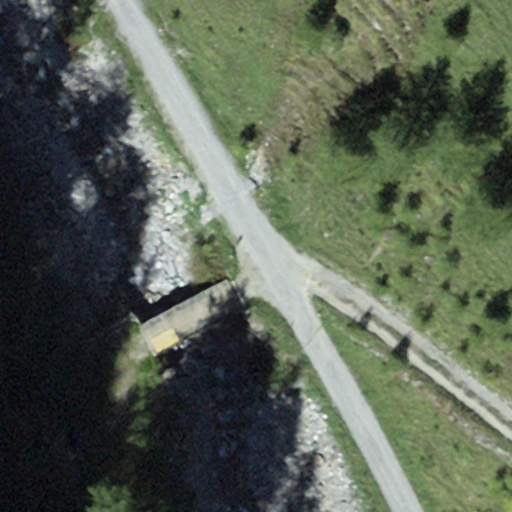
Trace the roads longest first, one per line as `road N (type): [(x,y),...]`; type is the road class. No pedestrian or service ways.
road 1 (track): [(265,272),(151,0)]
road 2 (track): [(414,511),(352,388),(265,272)]
